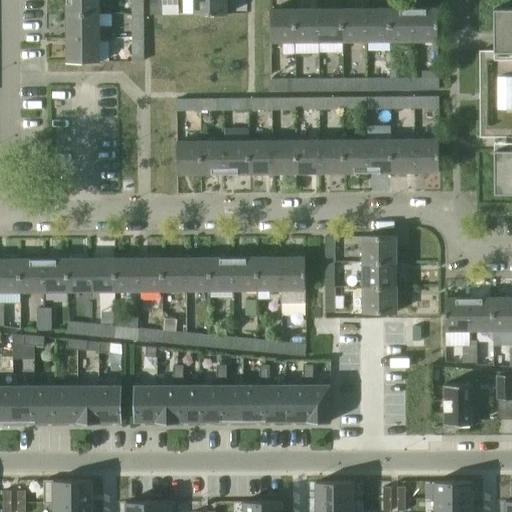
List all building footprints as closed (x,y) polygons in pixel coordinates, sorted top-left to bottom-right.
[(66,0),(67,15),(99,14),(99,0),(66,0)] [(132,0),(132,14),(144,14),(144,0),(132,0)] [(150,0),(151,16),(163,16),(162,0),(150,0)] [(194,0),(195,14),(226,14),(226,0),(194,0)] [(390,9),(390,41),(414,41),(413,8),(390,9)] [(438,8),(413,8),(414,41),(438,41),(438,8)] [(511,8),(495,8),(495,39),(495,51),(481,51),(481,97),(481,137),(511,136),(511,149),(496,150),(496,193),(511,192),(511,8)] [(270,9),(271,41),(295,41),(295,9),(270,9)] [(319,9),(295,9),(295,41),(319,41),(319,9)] [(319,9),(319,41),(342,41),(342,9),(319,9)] [(342,9),(342,41),(366,41),(366,9),(342,9)] [(390,9),(366,9),(366,41),(390,41),(390,9)] [(67,15),(67,38),(99,38),(99,14),(67,15)] [(132,14),(132,38),(144,38),(144,14),(132,14)] [(67,38),(67,62),(100,62),(99,38),(67,38)] [(132,38),(132,62),(145,62),(144,38),(132,38)] [(414,79),(414,90),(439,90),(439,78),(414,79)] [(272,79),(272,91),(295,91),(295,79),(272,79)] [(295,79),(295,91),(319,91),(319,79),(295,79)] [(343,79),(319,79),(319,91),(343,91),(343,79)] [(343,79),(343,91),(366,91),(366,79),(343,79)] [(366,79),(366,91),(390,91),(390,79),(366,79)] [(414,79),(390,79),(390,91),(414,90),(414,79)] [(414,97),(391,98),(391,110),(414,109),(414,97)] [(414,97),(414,109),(440,109),(439,97),(414,97)] [(296,111),(320,110),(320,98),(296,99),(296,111)] [(343,98),(320,98),(320,110),(343,110),(343,98)] [(343,98),(343,110),(367,110),(367,98),(343,98)] [(367,98),(367,110),(391,110),(391,98),(367,98)] [(177,112),(201,112),(201,99),(177,100),(177,112)] [(225,111),(225,99),(201,99),(201,112),(225,111)] [(225,111),(249,111),(248,99),(225,99),(225,111)] [(249,111),(272,111),(272,99),(248,99),(249,111)] [(272,111),(296,111),(296,99),(272,99),(272,111)] [(296,141),(296,173),(320,173),(320,140),(296,141)] [(320,140),(320,173),(344,173),(344,140),(320,140)] [(344,140),(344,173),(368,172),(367,140),(344,140)] [(367,140),(368,172),(391,172),(391,140),(367,140)] [(391,140),(391,172),(415,172),(415,140),(391,140)] [(439,140),(415,140),(415,172),(439,172),(439,140)] [(177,142),(177,174),(202,174),(201,141),(177,142)] [(225,141),(201,141),(202,174),(225,173),(225,141)] [(225,141),(225,173),(249,173),(249,141),(225,141)] [(249,141),(249,173),(273,173),(273,141),(249,141)] [(273,141),(273,173),(296,173),(296,141),(273,141)] [(364,237),(364,262),(396,262),(396,236),(364,237)] [(326,262),(336,262),(336,238),(326,238),(326,262)] [(304,257),(280,258),(280,290),(304,290),(304,257)] [(162,258),(138,259),(138,291),(162,291),(162,258)] [(162,258),(162,291),(186,291),(185,258),(162,258)] [(209,258),(185,258),(186,291),(209,290),(209,258)] [(233,258),(209,258),(209,290),(233,290),(233,258)] [(233,258),(233,290),(256,290),(256,258),(233,258)] [(280,258),(256,258),(256,290),(280,290),(280,258)] [(20,259),(0,259),(0,291),(20,292),(20,259)] [(20,259),(20,292),(44,292),(44,259),(20,259)] [(44,259),(44,292),(68,291),(67,259),(44,259)] [(91,259),(67,259),(68,291),(91,291),(91,259)] [(115,259),(91,259),(91,291),(115,291),(115,259)] [(115,259),(115,291),(138,291),(138,259),(115,259)] [(326,287),(336,287),(336,262),(326,262),(326,287)] [(364,262),(364,287),(396,286),(396,262),(364,262)] [(364,287),(364,312),(396,312),(396,286),(364,287)] [(326,313),(336,313),(336,287),(326,287),(326,313)] [(494,297),(470,298),(470,330),(494,330),(494,297)] [(511,297),(494,297),(494,330),(511,329),(511,297)] [(445,298),(445,330),(470,330),(470,298),(445,298)] [(68,334),(92,336),(92,323),(69,321),(68,334)] [(115,338),(115,326),(92,323),(92,336),(115,338)] [(115,338),(139,341),(139,328),(115,326),(115,338)] [(162,343),(162,330),(139,328),(139,341),(162,343)] [(162,343),(186,345),(186,333),(162,330),(162,343)] [(186,345),(210,347),(209,335),(186,333),(186,345)] [(35,336),(25,335),(24,345),(34,345),(35,336)] [(210,347),(233,350),(233,337),(209,335),(210,347)] [(45,337),(35,336),(34,345),(44,346),(45,337)] [(233,350),(257,352),(257,339),(233,337),(233,350)] [(68,339),(67,349),(77,350),(78,340),(68,339)] [(257,352),(280,354),(280,342),(257,339),(257,352)] [(88,341),(78,340),(77,350),(87,351),(88,341)] [(101,342),(100,351),(111,353),(112,343),(101,342)] [(280,354),(306,357),(307,344),(280,342),(280,354)] [(147,347),(146,357),(156,358),(157,348),(147,347)] [(260,365),(260,375),(270,375),(270,365),(260,365)] [(304,365),(304,375),(314,375),(314,365),(304,365)] [(174,366),(174,376),(184,376),(183,366),(174,366)] [(217,366),(217,376),(227,376),(227,366),(217,366)] [(260,375),(260,385),(265,385),(270,385),(270,375),(260,375)] [(314,375),(304,375),(304,385),(308,385),(314,385),(314,375)] [(511,375),(498,375),(498,400),(506,400),(511,399),(511,375)] [(174,376),(174,386),(178,386),(184,386),(184,376),(174,376)] [(217,376),(217,386),(222,386),(227,386),(227,376),(217,376)] [(473,384),(445,384),(445,424),(451,424),(458,424),(458,428),(470,428),(470,424),(473,424),(473,384)] [(0,424),(13,424),(13,386),(0,385),(0,424)] [(123,385),(99,386),(100,422),(101,422),(123,422),(123,385)] [(243,423),(243,385),(227,386),(222,386),(222,422),(221,422),(221,423),(243,423)] [(265,421),(265,385),(260,385),(243,385),(243,423),(267,423),(267,421),(265,421)] [(270,385),(265,385),(265,421),(267,421),(287,421),(286,385),(270,385)] [(308,421),(308,385),(304,385),(286,385),(287,421),(308,421)] [(314,385),(308,385),(308,421),(308,422),(331,422),(331,385),(314,385)] [(35,423),(35,386),(13,386),(13,424),(36,424),(36,423),(35,423)] [(56,386),(35,386),(35,423),(36,423),(56,423),(56,386)] [(78,386),(56,386),(56,423),(77,423),(78,423),(78,422),(78,386)] [(100,422),(99,386),(78,386),(78,422),(78,423),(77,423),(77,424),(101,424),(101,422),(100,422)] [(157,421),(157,386),(134,386),(135,422),(156,422),(157,422),(157,421)] [(174,386),(157,386),(157,421),(157,422),(156,422),(156,423),(180,423),(180,422),(179,422),(178,386),(174,386)] [(200,422),(200,386),(184,386),(178,386),(179,422),(180,422),(200,422)] [(222,422),(222,386),(217,386),(200,386),(200,422),(221,422),(222,422)] [(54,480),(45,480),(45,503),(54,503),(93,503),(93,480),(54,480)] [(473,481),(435,481),(435,499),(473,499),(473,481)] [(354,482),(317,482),(317,499),(354,499),(354,482)] [(392,487),(384,487),(384,499),(392,499),(392,487)] [(406,487),(398,487),(398,499),(406,499),(406,487)] [(12,491),(4,491),(4,503),(12,503),(12,491)] [(26,491),(18,491),(18,503),(26,503),(26,491)] [(354,511),(354,499),(317,499),(316,511),(354,511)] [(392,499),(384,499),(384,511),(392,511),(392,499)] [(406,499),(398,499),(398,511),(406,511),(406,499)] [(472,511),(473,499),(435,499),(435,511),(472,511)] [(165,501),(127,502),(126,511),(175,511),(175,501),(165,501)] [(283,511),(283,501),(244,501),(244,511),(283,511)] [(11,511),(12,503),(4,503),(3,511),(11,511)] [(26,511),(26,503),(18,503),(18,511),(26,511)] [(92,511),(93,503),(54,503),(54,511),(92,511)]
